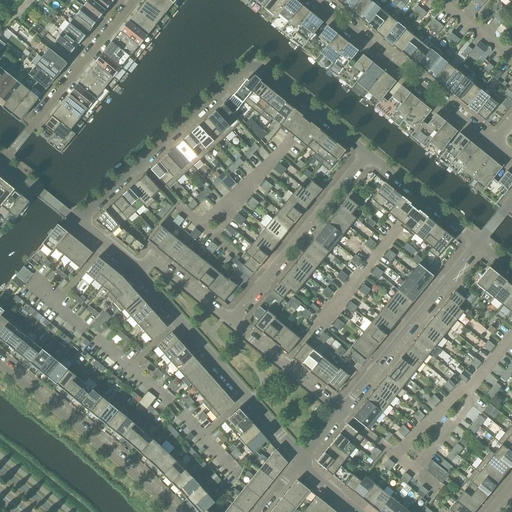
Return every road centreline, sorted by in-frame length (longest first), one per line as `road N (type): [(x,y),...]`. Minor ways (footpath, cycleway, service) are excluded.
road 1 (residential): [(77,221),(252,65),(365,157)]
road 2 (residential): [(302,464),(133,277)]
road 3 (residential): [(179,511),(0,361)]
road 4 (residential): [(315,0),(492,142)]
road 5 (residential): [(342,412),(477,243)]
road 6 (residential): [(365,157),(234,324)]
road 7 (residential): [(133,0),(2,162)]
road 8 (residential): [(365,157),(477,243)]
road 9 (residential): [(342,412),(234,324)]
road 10 (residential): [(133,277),(153,262),(234,324)]
